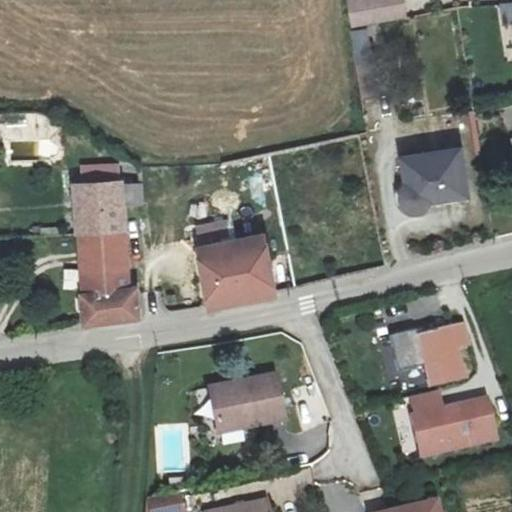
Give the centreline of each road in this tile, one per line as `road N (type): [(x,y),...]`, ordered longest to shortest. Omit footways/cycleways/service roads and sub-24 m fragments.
road 1 (unclassified): [(0,362),(307,303),(511,252)]
road 2 (track): [(128,337),(137,436),(129,511)]
